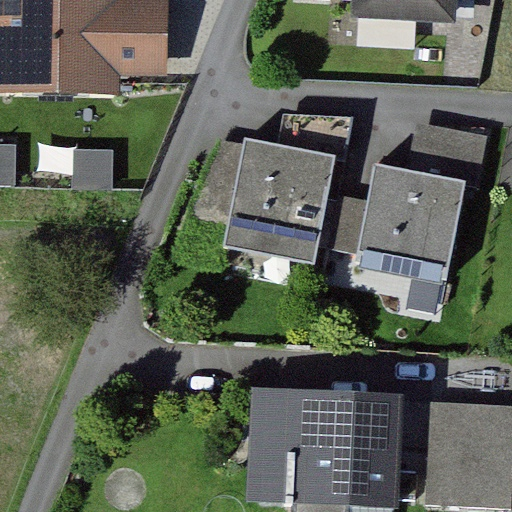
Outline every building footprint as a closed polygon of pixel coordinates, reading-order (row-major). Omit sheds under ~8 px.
[(183,0),(0,0),(0,85),(9,85),(9,92),(125,92),(125,72),(183,71),(183,0)] [(368,0),(368,25),(474,25),(473,0),(368,0)] [(360,126),(291,109),(279,158),(255,152),(233,241),(327,263),(360,126)] [(496,144),(427,128),(415,176),(391,170),(370,259),(464,282),(496,144)] [(0,139),(0,182),(20,182),(21,140),(0,139)] [(406,511),(409,402),(270,399),(267,511),(406,511)] [(511,407),(443,405),(441,504),(511,506),(511,407)]
